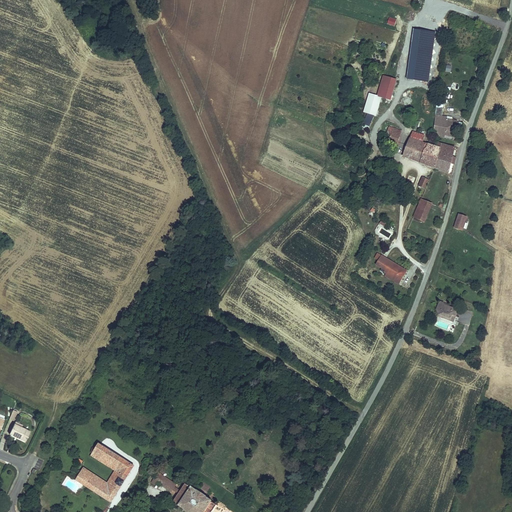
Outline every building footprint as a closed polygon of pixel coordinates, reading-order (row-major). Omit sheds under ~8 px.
[(397,80),(384,76),(378,96),(391,100),(397,80)] [(367,112),(369,106),(366,106),(358,126),(360,126),(361,124),(365,125),(370,113),(367,112)] [(455,141),(459,121),(450,120),(451,118),(438,115),(434,135),(438,135),(438,134),(445,135),(444,139),(455,141)] [(393,141),(396,130),(385,126),(382,138),(393,141)] [(412,130),(409,137),(420,141),(422,134),(412,130)] [(409,137),(403,155),(448,173),(456,147),(440,144),(439,148),(420,141),(409,137)] [(419,185),(425,188),(429,180),(422,177),(419,185)] [(425,223),(432,204),(422,199),(415,218),(425,223)] [(460,215),(456,227),(462,230),(467,218),(460,215)] [(380,256),(376,265),(384,269),(388,271),(387,273),(400,280),(406,268),(380,256)] [(387,273),(388,271),(384,269),(379,277),(387,273)] [(400,280),(387,273),(385,277),(398,283),(400,280)] [(444,304),(439,302),(436,310),(439,315),(449,319),(451,314),(456,316),(458,311),(444,305),(444,304)] [(456,316),(451,314),(449,319),(439,315),(438,316),(453,323),(456,316)] [(8,421),(4,431),(20,438),(22,433),(19,432),(21,426),(16,425),(8,421)] [(115,483),(126,467),(91,443),(86,450),(115,470),(109,479),(115,483)] [(75,465),(73,470),(101,491),(106,483),(112,487),(115,483),(109,479),(115,470),(86,450),(83,454),(107,472),(100,482),(75,465)] [(68,477),(103,502),(112,487),(106,483),(101,491),(73,470),(68,477)] [(154,479),(156,477),(149,472),(143,480),(147,483),(150,485),(154,479)] [(154,479),(166,488),(167,486),(156,477),(154,479)] [(150,485),(162,493),(163,491),(166,488),(154,479),(150,485)] [(196,498),(199,493),(191,487),(188,492),(182,488),(182,489),(176,485),(171,492),(169,495),(164,502),(169,506),(168,507),(175,511),(203,511),(207,507),(202,503),(203,502),(196,498)]
